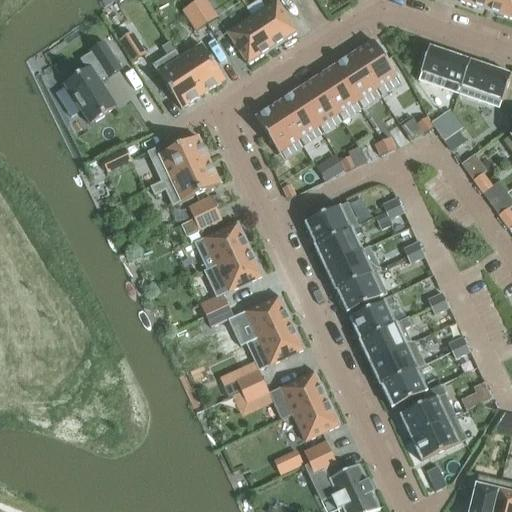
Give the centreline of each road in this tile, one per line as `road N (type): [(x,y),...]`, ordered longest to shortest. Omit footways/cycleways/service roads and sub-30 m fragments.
road 1 (residential): [(218,113),(405,511)]
road 2 (residential): [(511,53),(379,8),(218,113)]
